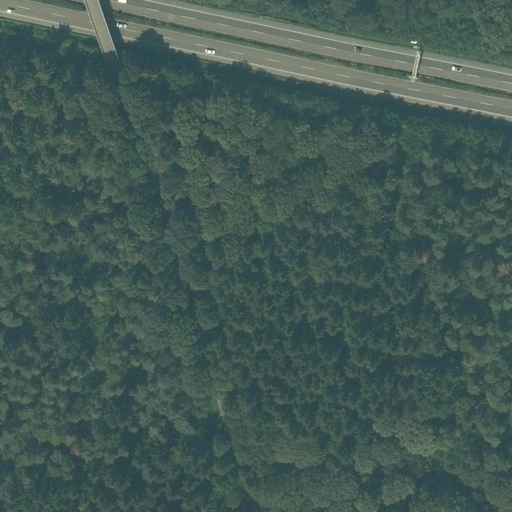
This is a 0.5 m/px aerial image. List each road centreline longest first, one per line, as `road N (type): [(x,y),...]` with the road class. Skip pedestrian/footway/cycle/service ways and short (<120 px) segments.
road 1 (unclassified): [(257,511),(94,0)]
road 2 (motorway): [(0,2),(511,107)]
road 3 (motorway): [(511,81),(112,0)]
